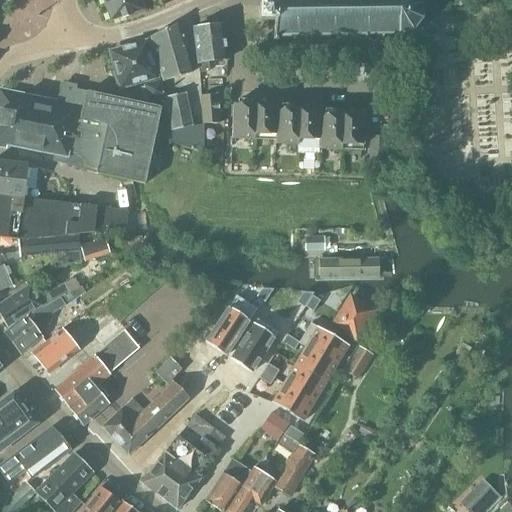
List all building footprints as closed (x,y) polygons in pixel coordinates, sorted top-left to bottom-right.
[(144,11),(140,0),(103,0),(111,22),(144,11)] [(160,0),(163,9),(180,0),(160,0)] [(275,0),(275,4),(261,5),(260,21),(275,22),(275,39),(400,36),(414,32),(423,20),(423,6),(418,0),(275,0)] [(164,82),(192,75),(184,48),(188,48),(182,27),(177,25),(151,38),(164,82)] [(200,73),(209,72),(208,63),(228,61),(223,25),(194,29),(200,73)] [(122,87),(155,78),(146,44),(112,54),(122,87)] [(149,103),(165,98),(160,81),(144,85),(144,87),(140,89),(144,102),(149,101),(149,103)] [(162,109),(113,98),(61,87),(57,102),(38,98),(37,103),(2,96),(0,105),(0,143),(54,154),(53,162),(97,175),(132,182),(146,185),(162,109)] [(204,125),(203,125),(194,127),(187,94),(164,98),(171,132),(173,132),(172,144),(204,154),(204,125)] [(203,125),(204,125),(205,125),(214,125),(220,124),(218,96),(201,97),(203,125)] [(278,111),(279,102),(239,101),(239,105),(233,105),(232,139),(255,140),(255,134),(276,135),(276,145),(299,146),(299,139),(320,140),(319,150),(342,150),(342,145),(364,145),(366,113),(326,111),(325,116),(322,116),(322,107),(299,106),(282,106),(282,111),(278,111)] [(214,127),(214,125),(205,125),(205,134),(209,134),(214,127)] [(387,163),(388,138),(371,137),(370,163),(387,163)] [(0,238),(18,241),(79,235),(126,231),(129,211),(23,199),(27,166),(0,162),(0,238)] [(81,263),(80,247),(79,235),(18,241),(20,254),(3,254),(0,255),(0,298),(6,296),(27,283),(27,281),(81,263)] [(324,250),(323,237),(305,238),(305,251),(324,250)] [(105,241),(80,247),(81,263),(109,254),(105,241)] [(312,285),(385,285),(385,263),(312,263),(312,285)] [(0,313),(9,328),(68,290),(64,284),(37,298),(31,287),(0,306),(0,313)] [(27,317),(4,334),(21,356),(22,355),(44,338),(43,337),(46,335),(47,336),(65,324),(58,312),(66,306),(86,294),(82,287),(70,294),(68,291),(27,317)] [(261,292),(254,303),(262,308),(268,297),(261,292)] [(305,294),(298,305),(305,309),(312,298),(305,294)] [(357,341),(374,312),(351,298),(334,326),(357,341)] [(208,343),(228,356),(251,320),(230,307),(208,343)] [(101,345),(122,329),(115,320),(94,336),(101,345)] [(233,359),(253,372),(276,336),(256,323),(233,359)] [(317,328),(306,348),(337,366),(348,347),(317,328)] [(288,336),(298,343),(303,336),(292,329),(288,336)] [(49,376),(80,351),(63,330),(32,355),(49,376)] [(125,331),(95,356),(110,375),(140,349),(125,331)] [(283,344),(294,351),(298,343),(288,336),(283,344)] [(189,376),(202,362),(184,345),(155,374),(167,386),(183,370),(189,376)] [(357,379),(372,355),(358,346),(343,371),(357,379)] [(306,348),(295,366),(325,384),(337,366),(306,348)] [(111,376),(110,375),(95,356),(55,390),(84,427),(110,405),(96,389),(111,376)] [(264,373),(275,380),(280,372),(269,365),(264,373)] [(295,366),(284,384),(314,403),(325,384),(295,366)] [(259,380),(270,387),(275,380),(264,373),(259,380)] [(128,457),(189,400),(174,384),(144,412),(132,399),(123,409),(102,429),(128,457)] [(284,384),(272,404),(303,422),(314,403),(284,384)] [(0,454),(38,425),(14,393),(0,403),(0,454)] [(279,441),(286,431),(289,427),(272,415),(261,431),(278,443),(279,441)] [(203,438),(218,449),(226,438),(196,416),(187,426),(203,438)] [(33,480),(69,451),(51,430),(0,467),(0,472),(9,484),(26,471),(33,480)] [(298,438),(286,431),(279,441),(291,449),(298,438)] [(203,438),(203,439),(194,450),(195,450),(174,479),(170,477),(165,484),(172,489),(164,501),(177,511),(222,452),(218,449),(203,438)] [(195,450),(194,450),(178,439),(142,485),(164,501),(172,489),(165,484),(170,477),(174,479),(195,450)] [(291,499),(316,456),(298,445),(272,488),(291,499)] [(74,511),(78,509),(82,504),(73,495),(93,474),(74,455),(36,493),(34,494),(35,495),(52,511),(74,511)] [(221,511),(225,511),(251,472),(232,460),(223,474),(206,501),(221,511)] [(251,472),(225,511),(247,511),(253,503),(260,507),(275,483),(253,469),(251,472)] [(483,481),(460,505),(467,511),(486,511),(500,498),(483,481)] [(34,494),(36,493),(25,482),(10,497),(8,495),(0,502),(0,511),(17,511),(35,495),(34,494)] [(82,511),(81,511),(113,511),(120,504),(101,488),(82,511)]
